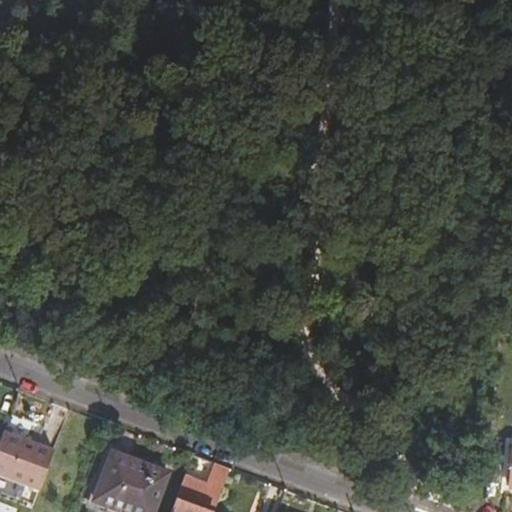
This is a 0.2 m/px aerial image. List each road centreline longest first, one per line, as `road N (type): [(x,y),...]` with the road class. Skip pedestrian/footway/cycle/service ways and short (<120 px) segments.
road 1 (residential): [(395,511),(0,365)]
road 2 (track): [(311,0),(511,34)]
